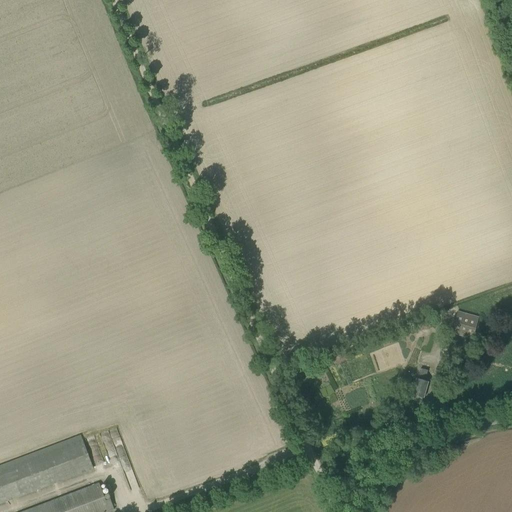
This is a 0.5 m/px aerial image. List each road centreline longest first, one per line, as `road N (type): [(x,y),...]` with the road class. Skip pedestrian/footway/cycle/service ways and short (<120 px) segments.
road 1 (track): [(117,0),(308,442)]
road 2 (unclassified): [(360,511),(413,454),(479,421),(511,416)]
